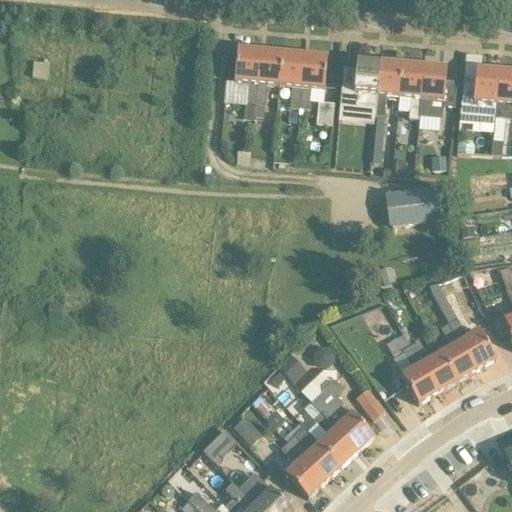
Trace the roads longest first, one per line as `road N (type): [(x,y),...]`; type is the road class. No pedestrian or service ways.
road 1 (residential): [(511,36),(86,0)]
road 2 (residential): [(511,407),(433,450),(362,511)]
